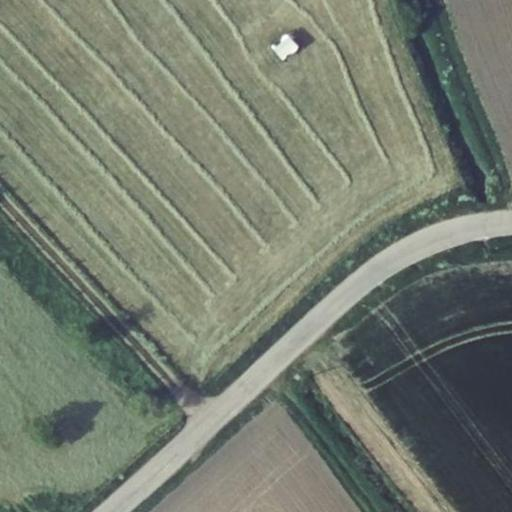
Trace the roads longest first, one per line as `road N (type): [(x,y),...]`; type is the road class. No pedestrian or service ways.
road 1 (unclassified): [(511,222),(443,235),(381,266),(110,511)]
road 2 (track): [(206,424),(0,200)]
